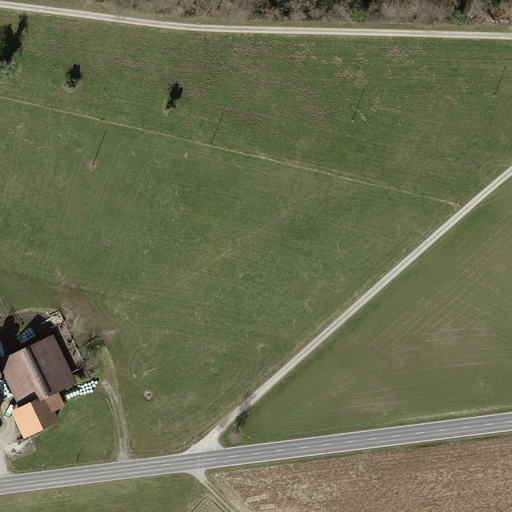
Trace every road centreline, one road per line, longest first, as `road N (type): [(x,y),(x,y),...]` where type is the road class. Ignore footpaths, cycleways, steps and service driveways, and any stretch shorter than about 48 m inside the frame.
road 1 (secondary): [(511,422),(0,486)]
road 2 (track): [(44,0),(200,34),(511,36)]
road 3 (track): [(205,460),(216,431),(511,172)]
